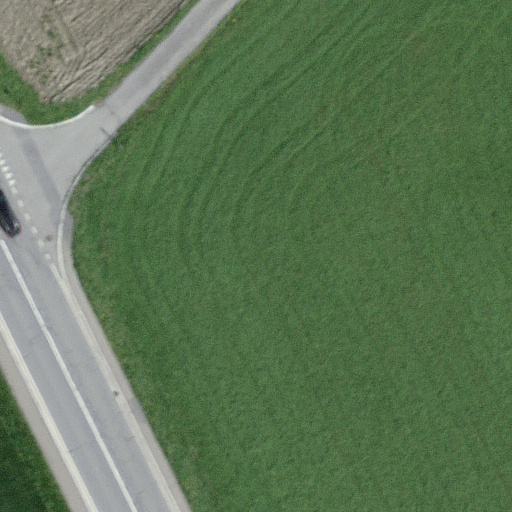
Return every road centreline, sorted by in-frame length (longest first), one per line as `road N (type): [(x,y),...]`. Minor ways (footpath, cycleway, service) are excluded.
road 1 (secondary): [(0,234),(137,511)]
road 2 (track): [(222,0),(62,159),(0,197)]
